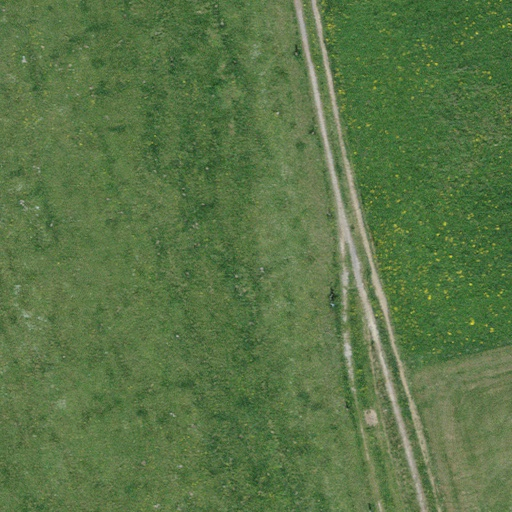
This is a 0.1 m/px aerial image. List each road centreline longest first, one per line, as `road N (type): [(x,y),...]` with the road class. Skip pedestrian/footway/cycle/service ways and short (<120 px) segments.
road 1 (track): [(306,0),(356,238),(432,511)]
road 2 (track): [(392,511),(359,350),(356,238)]
